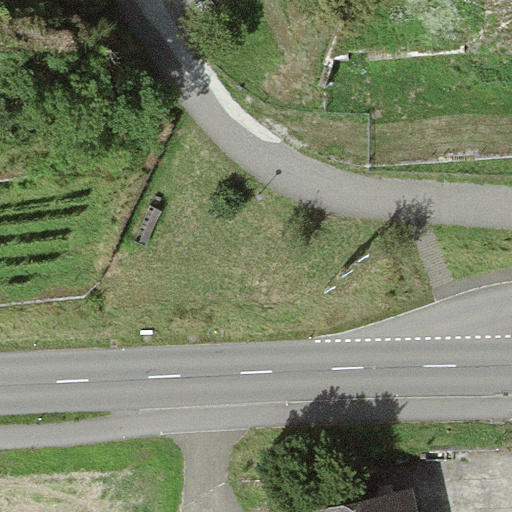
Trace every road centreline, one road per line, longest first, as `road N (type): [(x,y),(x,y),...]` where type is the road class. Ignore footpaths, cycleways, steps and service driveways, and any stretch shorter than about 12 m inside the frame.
road 1 (tertiary): [(0,385),(511,365)]
road 2 (residential): [(133,0),(161,59),(223,141),(307,184),(511,210)]
